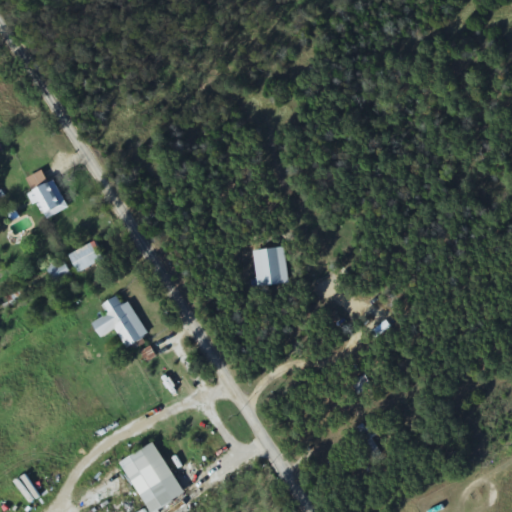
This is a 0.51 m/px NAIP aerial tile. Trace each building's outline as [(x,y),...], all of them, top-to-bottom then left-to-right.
[(23,179),(35,205),(39,203),(46,220),(67,210),(53,180),(46,183),(41,172),(23,179)] [(102,263),(95,244),(68,254),(75,273),(102,263)] [(251,251),(255,288),(285,285),(281,248),(251,251)] [(114,330),(125,348),(146,335),(127,302),(120,306),(115,296),(100,305),(106,315),(89,325),(98,340),(114,330)] [(116,462),(142,511),(148,511),(180,496),(152,443),(116,462)]
